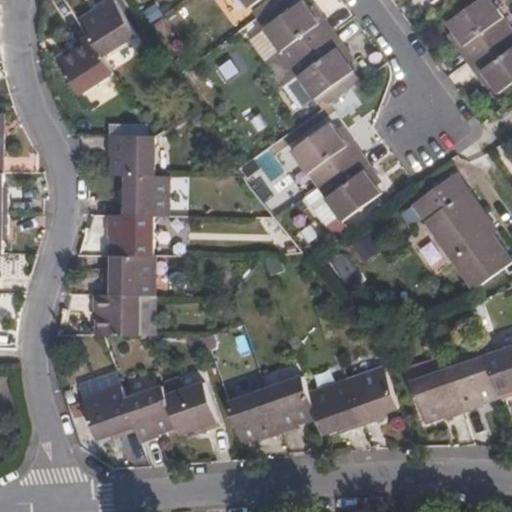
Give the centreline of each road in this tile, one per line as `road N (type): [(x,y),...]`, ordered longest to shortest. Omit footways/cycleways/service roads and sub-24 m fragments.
road 1 (residential): [(65,502),(36,372),(42,305),(65,233),(62,170),(34,104),(30,0)]
road 2 (residential): [(511,482),(455,474),(65,502)]
road 3 (residential): [(366,0),(406,54),(428,140)]
